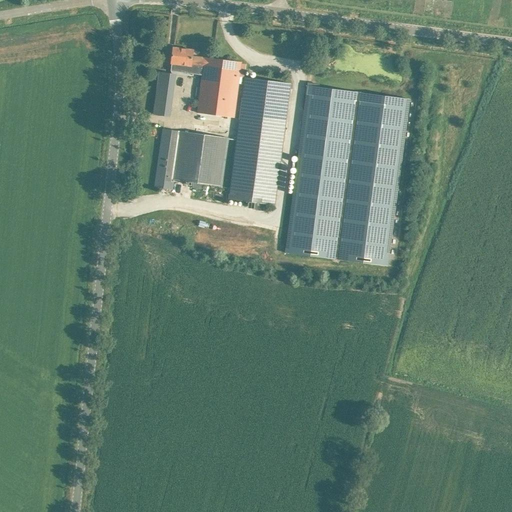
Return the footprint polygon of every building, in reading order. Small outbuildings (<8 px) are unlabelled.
[(191,65),(192,56),(193,50),(173,48),(171,63),(190,66),(191,66),(191,65)] [(202,75),(203,67),(204,58),(192,56),(191,65),(191,66),(190,66),(190,73),(202,75)] [(205,57),(204,58),(203,67),(202,75),(197,113),(207,114),(234,117),(240,72),(241,62),(205,57)] [(173,74),(157,71),(151,114),(166,116),(173,74)] [(244,78),(228,199),(275,205),(291,84),(244,78)] [(307,86),(285,252),(388,266),(410,99),(307,86)] [(173,180),(180,131),(163,129),(155,187),(172,189),(173,180)] [(229,138),(180,131),(173,180),(222,187),(229,138)]
